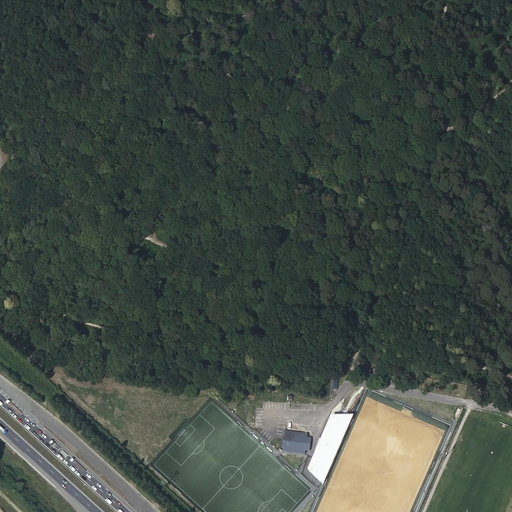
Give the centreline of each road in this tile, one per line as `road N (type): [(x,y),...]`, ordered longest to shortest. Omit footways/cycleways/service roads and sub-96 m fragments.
road 1 (unclassified): [(276,382),(92,369),(0,302)]
road 2 (trunk): [(124,511),(0,398)]
road 3 (trunk): [(0,423),(97,511)]
